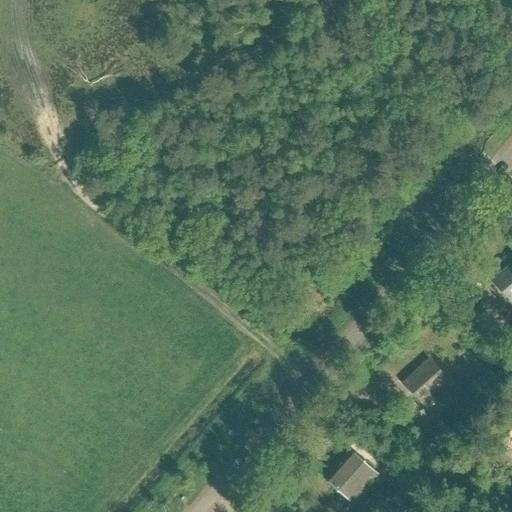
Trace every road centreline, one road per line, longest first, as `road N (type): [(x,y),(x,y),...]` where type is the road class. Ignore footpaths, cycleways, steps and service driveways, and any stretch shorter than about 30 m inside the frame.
road 1 (tertiary): [(194,511),(511,147)]
road 2 (track): [(260,339),(69,177),(38,101)]
road 3 (track): [(142,511),(281,358)]
